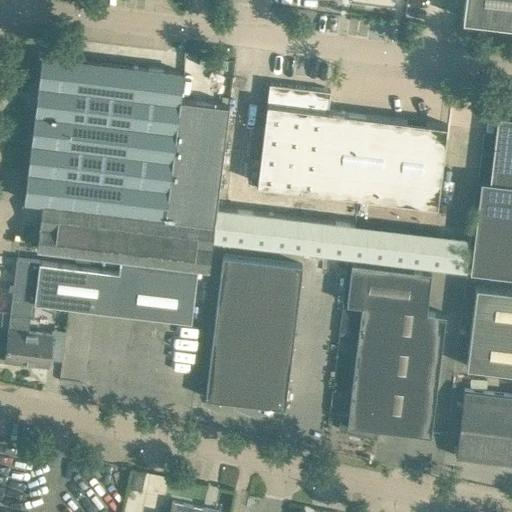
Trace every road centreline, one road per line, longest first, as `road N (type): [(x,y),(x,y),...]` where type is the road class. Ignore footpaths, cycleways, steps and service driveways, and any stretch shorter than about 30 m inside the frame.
road 1 (unclassified): [(510,511),(0,404)]
road 2 (unclassified): [(511,70),(0,7)]
